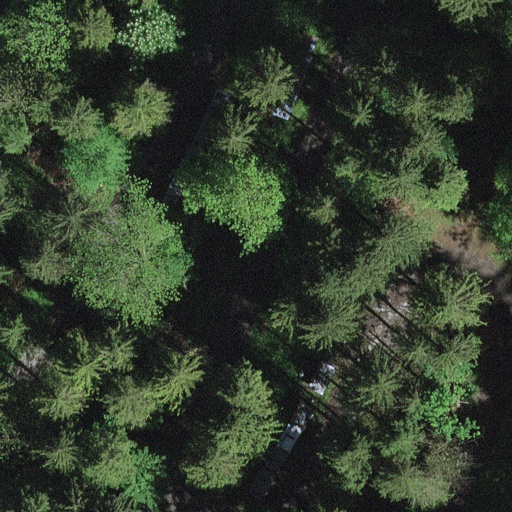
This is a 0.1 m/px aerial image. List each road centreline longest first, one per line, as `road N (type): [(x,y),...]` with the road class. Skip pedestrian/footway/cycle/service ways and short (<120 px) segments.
road 1 (track): [(452,511),(507,389),(509,342),(501,297),(480,276),(461,271),(438,277),(418,299),(372,369),(246,511)]
road 2 (track): [(211,511),(196,499),(191,473),(357,0)]
road 3 (track): [(235,0),(0,369)]
